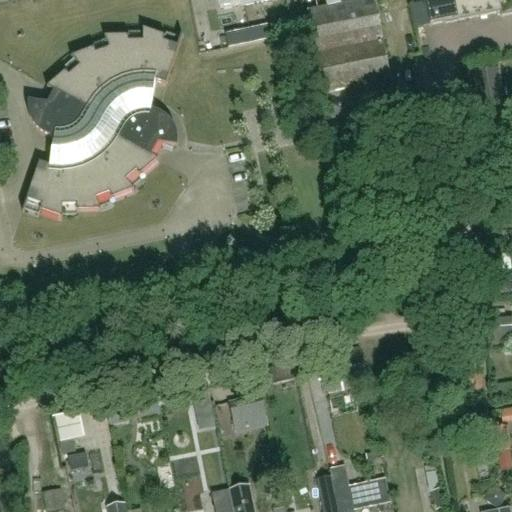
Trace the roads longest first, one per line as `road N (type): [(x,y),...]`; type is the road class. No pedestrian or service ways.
road 1 (residential): [(0,410),(416,323)]
road 2 (residential): [(511,143),(467,189),(471,286),(462,305),(416,323)]
road 3 (residential): [(223,219),(4,261)]
